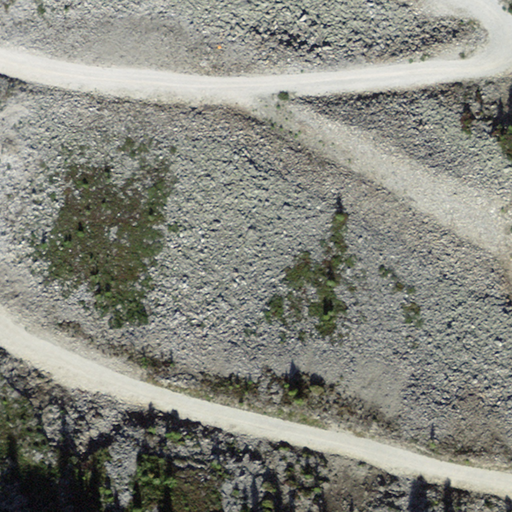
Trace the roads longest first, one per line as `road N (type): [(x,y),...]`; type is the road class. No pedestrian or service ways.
road 1 (track): [(511,482),(121,386),(0,328)]
road 2 (track): [(0,56),(51,72),(197,88),(347,81),(511,58)]
